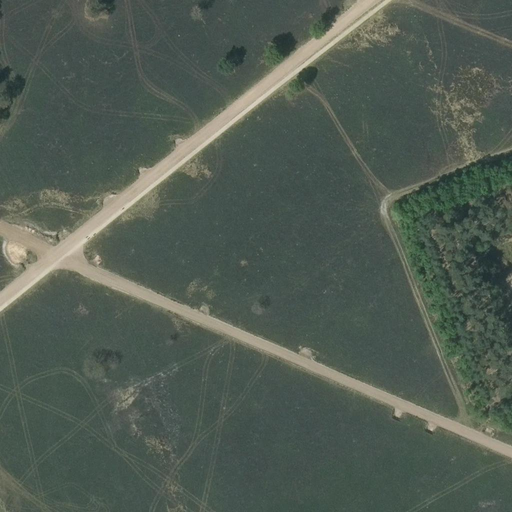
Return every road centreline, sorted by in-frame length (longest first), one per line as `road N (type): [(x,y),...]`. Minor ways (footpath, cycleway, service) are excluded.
road 1 (track): [(0,233),(511,454)]
road 2 (track): [(0,298),(369,0)]
road 3 (track): [(511,154),(381,203),(467,435)]
